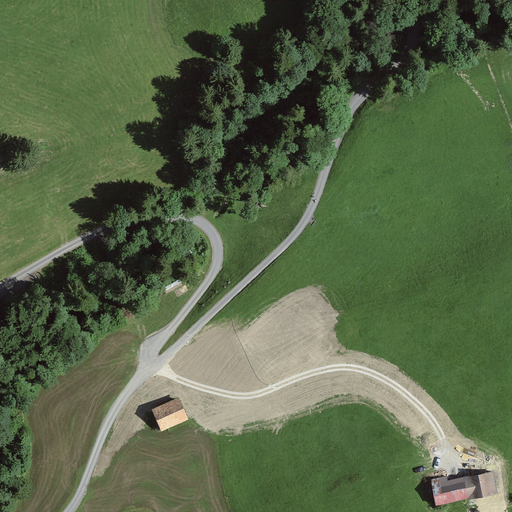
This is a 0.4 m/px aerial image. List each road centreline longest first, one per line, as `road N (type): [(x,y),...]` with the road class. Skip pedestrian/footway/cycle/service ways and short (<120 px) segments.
road 1 (unclassified): [(151,365),(299,229),(348,111),(407,53),(412,0)]
road 2 (unclassified): [(151,365),(153,344),(216,263),(204,223),(172,214),(114,226),(0,287)]
road 3 (unclassified): [(151,365),(238,395),(334,368),(372,373),(432,420),(452,465)]
road 4 (unclassified): [(69,511),(111,415),(151,365)]
